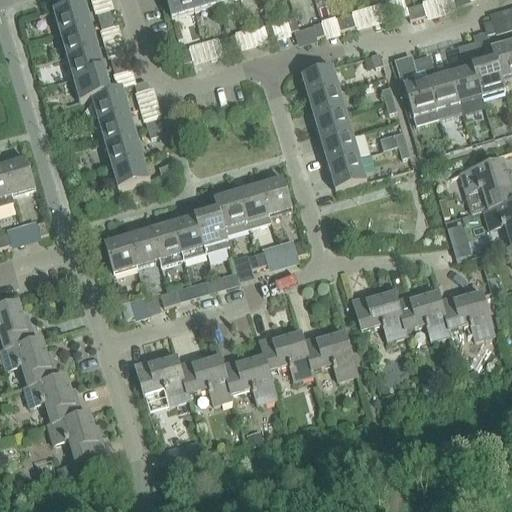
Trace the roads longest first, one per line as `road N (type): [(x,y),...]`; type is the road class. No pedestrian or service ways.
road 1 (residential): [(511,2),(401,46),(267,65)]
road 2 (residential): [(104,346),(217,314),(328,266)]
road 3 (residential): [(328,266),(267,65)]
road 4 (residential): [(267,65),(176,91),(152,79),(131,0)]
road 5 (residential): [(104,346),(69,252),(0,277)]
